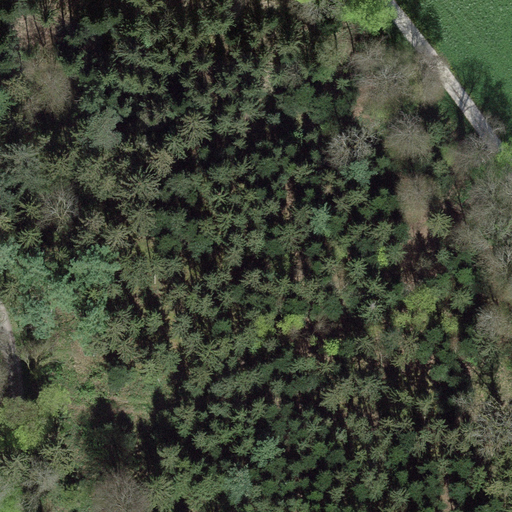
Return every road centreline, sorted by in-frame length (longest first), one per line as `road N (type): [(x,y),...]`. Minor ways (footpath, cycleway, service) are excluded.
road 1 (track): [(511,176),(381,0)]
road 2 (track): [(20,511),(13,377),(0,334)]
